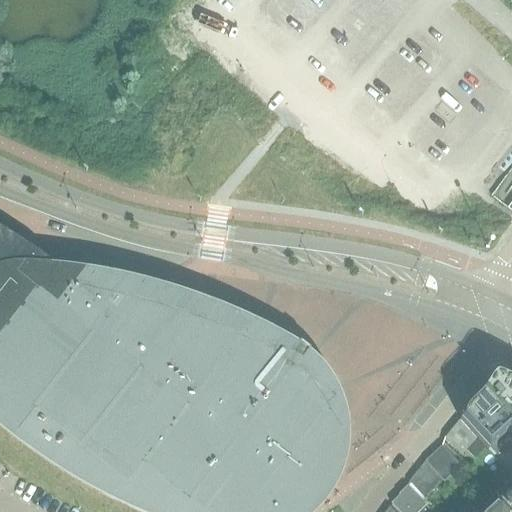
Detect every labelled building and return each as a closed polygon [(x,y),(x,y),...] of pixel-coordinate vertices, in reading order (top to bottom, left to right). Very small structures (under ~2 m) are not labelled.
[(324,511),(336,492),(343,472),(346,457),(347,445),(347,432),(346,413),(341,392),(335,379),(320,358),(305,345),(290,332),(270,322),(243,309),(214,296),(171,282),(130,271),(113,266),(83,261),(61,259),(48,258),(34,245),(9,229),(0,222),(0,270),(2,272),(15,255),(62,292),(70,282),(69,282),(70,281),(95,301),(98,297),(104,289),(106,287),(108,285),(111,283),(113,282),(116,281),(119,281),(122,281),(125,282),(127,284),(130,285),(132,288),(133,290),(134,293),(135,296),(135,298),(135,301),(134,304),(133,307),(139,308),(148,310),(159,312),(173,316),(184,319),(192,322),(207,327),(216,330),(228,334),(238,339),(246,329),(286,361),(293,352),(301,359),(294,367),(334,398),(288,456),(327,486),(328,485),(328,486),(322,496),(314,505),(305,511),(159,511),(155,510),(131,498),(120,493),(111,488),(100,482),(89,476),(69,464),(59,458),(49,451),(39,444),(29,437),(18,429),(0,414),(0,436),(2,438),(35,463),(76,489),(120,511),(324,511)] [(0,414),(18,429),(29,437),(39,444),(49,451),(59,458),(69,464),(89,476),(100,482),(111,488),(120,493),(131,498),(155,510),(159,511),(305,511),(314,505),(322,496),(328,486),(328,485),(327,486),(288,456),(334,398),(294,367),(301,359),(293,352),(286,361),(246,329),(238,339),(228,334),(216,330),(207,327),(192,322),(184,319),(173,316),(159,312),(148,310),(139,308),(133,307),(134,304),(135,301),(135,298),(135,296),(134,293),(133,290),(132,288),(130,285),(127,284),(125,282),(122,281),(119,281),(116,281),(113,282),(111,283),(108,285),(106,287),(104,289),(98,297),(95,301),(70,281),(69,282),(70,282),(62,292),(15,255),(2,272),(0,270),(0,414)] [(500,371),(462,417),(490,448),(497,456),(509,445),(511,447),(511,472),(509,475),(511,478),(511,379),(510,378),(500,371)] [(475,438),(475,437),(459,420),(451,429),(468,446),(475,438)] [(466,448),(468,446),(451,429),(445,437),(461,453),(466,448)] [(468,446),(466,448),(474,455),(482,445),(475,438),(468,446)] [(432,451),(452,473),(460,465),(439,443),(432,451)] [(443,480),(452,473),(432,451),(425,460),(443,480)] [(416,472),(409,481),(425,498),(434,489),(416,472)] [(399,494),(416,511),(417,511),(425,504),(406,485),(399,494)] [(511,511),(511,490),(499,502),(508,511),(511,511)] [(400,511),(416,511),(399,494),(391,503),(400,511)] [(508,511),(499,502),(493,496),(476,511),(508,511)]
